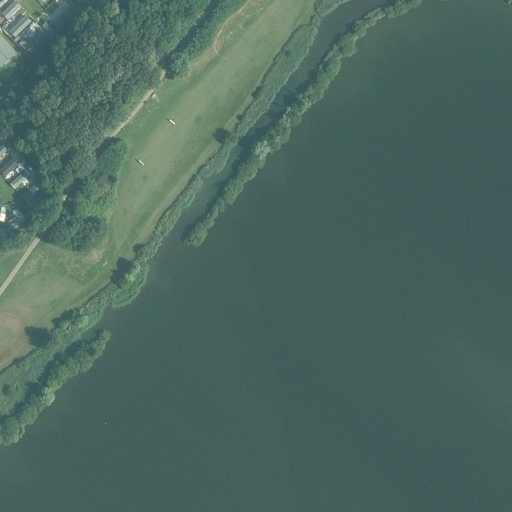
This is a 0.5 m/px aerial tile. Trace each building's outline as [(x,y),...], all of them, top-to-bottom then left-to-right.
[(20,6),(14,1),(1,14),(6,19),(20,6)] [(71,15),(64,10),(53,24),(59,29),(71,15)] [(30,21),(25,16),(9,31),(14,37),(30,21)] [(24,51),(31,58),(50,40),(43,33),(24,51)] [(0,67),(15,53),(0,37),(0,67)] [(21,160),(15,154),(0,168),(0,170),(4,176),(21,160)] [(28,175),(24,170),(9,183),(14,188),(28,175)] [(42,188),(36,181),(20,196),(26,202),(42,188)] [(21,227),(17,219),(0,229),(0,237),(1,239),(21,227)]
